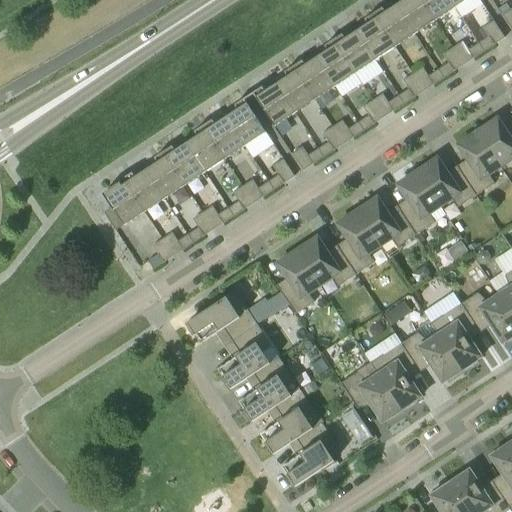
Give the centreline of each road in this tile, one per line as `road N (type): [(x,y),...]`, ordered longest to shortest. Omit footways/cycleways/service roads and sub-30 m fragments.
road 1 (residential): [(511,56),(147,298)]
road 2 (residential): [(285,511),(147,298)]
road 3 (secondary): [(0,138),(212,0)]
road 4 (residential): [(511,381),(461,413),(443,442),(333,511)]
road 5 (residential): [(147,298),(0,390)]
road 6 (residential): [(0,407),(28,462),(78,511)]
